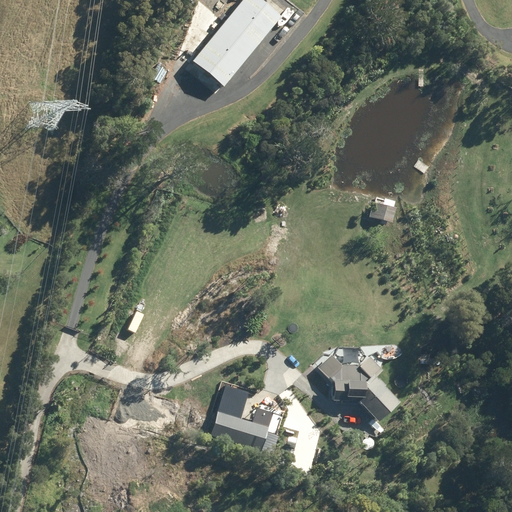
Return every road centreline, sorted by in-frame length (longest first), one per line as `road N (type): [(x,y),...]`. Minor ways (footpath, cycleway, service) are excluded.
road 1 (track): [(7,511),(42,377),(122,175),(142,145),(243,96),(286,56),(322,0)]
road 2 (track): [(53,349),(108,376),(149,377),(230,350),(271,349),(281,362),(280,381)]
